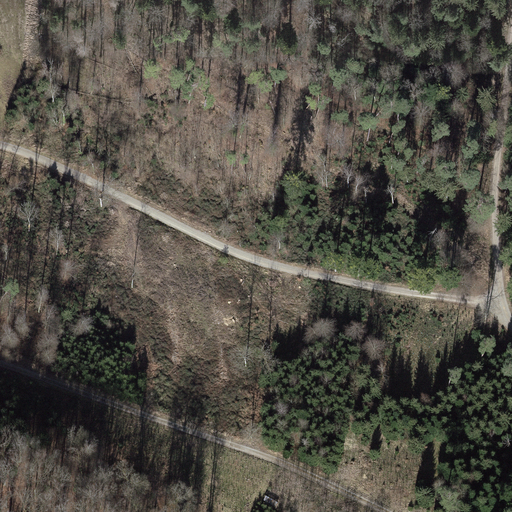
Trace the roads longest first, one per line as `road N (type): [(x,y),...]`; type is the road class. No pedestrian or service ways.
road 1 (track): [(499,294),(444,294),(278,265),(0,144)]
road 2 (track): [(385,511),(274,460),(0,367)]
road 3 (track): [(511,53),(497,193),(499,294),(511,321)]
